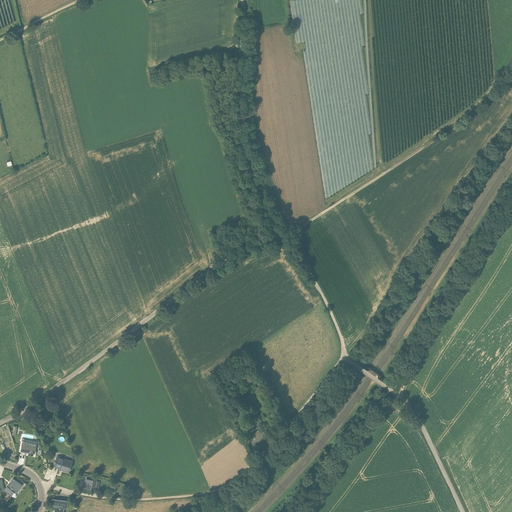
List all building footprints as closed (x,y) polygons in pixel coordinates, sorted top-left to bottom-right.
[(30,445),(30,443),(23,441),(22,444),(21,451),(28,453),(28,455),(33,456),(33,454),(34,454),(36,446),(30,445)] [(70,469),(70,468),(72,461),(57,457),(54,466),(64,469),(63,470),(69,472),(70,469)] [(96,487),(97,482),(86,479),(87,476),(82,475),(79,487),(91,489),(91,486),(96,487)] [(13,491),(19,483),(13,479),(11,482),(11,483),(7,487),(5,490),(4,490),(11,496),(14,492),(13,491)] [(66,508),(67,501),(53,499),(52,504),(56,505),(55,508),(54,511),(62,511),(63,507),(66,508)]
